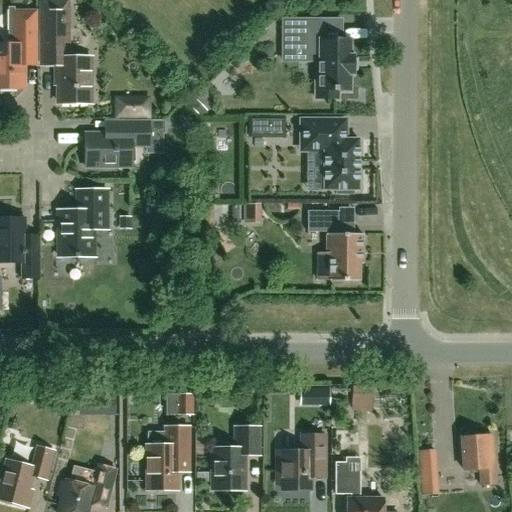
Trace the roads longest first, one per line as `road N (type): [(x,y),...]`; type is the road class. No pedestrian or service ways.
road 1 (unclassified): [(407,356),(0,353)]
road 2 (residential): [(404,0),(407,356)]
